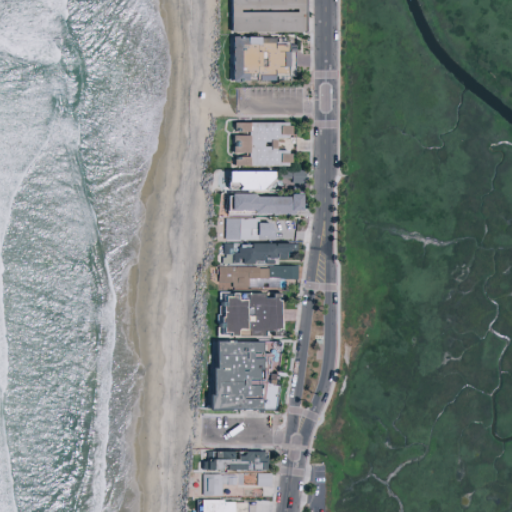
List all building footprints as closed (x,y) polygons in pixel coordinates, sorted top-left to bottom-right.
[(266,37),(224,36),(223,80),(265,81),(265,74),(280,74),(281,44),(266,44),(266,37)] [(226,166),(283,166),(283,151),(267,151),(268,137),(284,137),(284,122),(226,122),(226,166)] [(266,190),(266,170),(220,171),(220,190),(266,190)] [(220,213),(291,212),(291,195),(220,196),(220,213)] [(248,218),(219,218),(219,239),(265,240),(266,223),(248,223),(248,218)] [(216,264),(248,264),(248,261),(269,261),(269,259),(282,259),(282,244),(216,243),(216,264)] [(264,277),(275,276),(275,265),(263,266),(264,277)] [(273,330),(273,293),(264,293),(264,288),(274,287),(274,278),(263,278),(262,266),(212,268),(213,282),(226,282),(226,297),(214,297),(215,336),(228,336),(228,330),(273,330)] [(252,409),(267,409),(267,386),(264,386),(264,374),(259,374),(259,359),(253,359),(252,341),(204,341),(204,396),(199,396),(199,409),(252,409)] [(198,496),(215,495),(215,475),(198,475),(198,496)] [(193,511),(225,511),(226,501),(194,500),(193,511)] [(239,511),(239,502),(226,502),(226,511),(239,511)]
